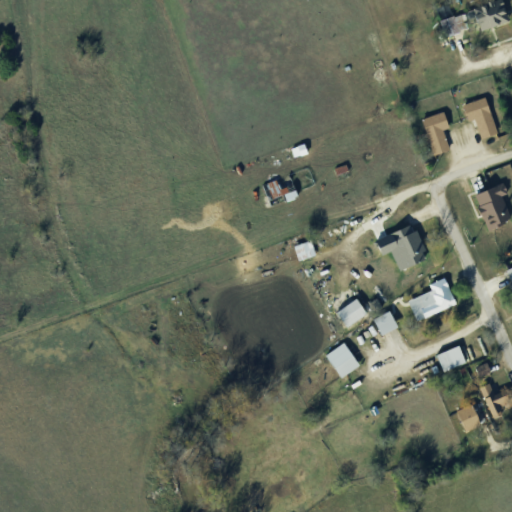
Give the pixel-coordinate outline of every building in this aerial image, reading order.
[(463,11),(470,32),(474,31),(475,35),(502,27),(494,2),(463,11)] [(434,25),(457,19),(461,31),(454,33),(455,37),(439,41),(434,25)] [(457,108),(463,125),(469,123),(477,147),(493,142),(479,101),(457,108)] [(437,115),(443,131),(438,133),(446,155),(430,160),(417,122),(437,115)] [(292,148),(296,157),(310,152),(306,142),(292,148)] [(291,148),(299,145),(304,158),(291,163),(288,155),(290,154),(289,151),(292,150),(291,148)] [(329,171),(334,183),(346,178),(341,166),(329,171)] [(257,188),(266,211),(294,200),(285,177),(257,188)] [(468,197),(498,184),(504,198),(498,200),(507,222),(484,232),(479,221),(477,221),(471,208),(473,207),(468,197)] [(374,227),(383,245),(373,250),(385,276),(399,269),(401,272),(417,264),(408,246),(414,243),(409,233),(404,235),(403,232),(398,234),(391,219),(374,227)] [(295,245),(300,259),(317,254),(313,240),(295,245)] [(288,250),(293,264),(310,258),(306,244),(288,250)] [(511,308),(497,276),(511,268),(511,308)] [(424,289),(427,295),(402,305),(411,327),(451,311),(440,282),(424,289)] [(331,317),(342,333),(362,320),(351,303),(331,317)] [(368,322),(384,314),(393,333),(376,340),(368,322)] [(320,359),(338,347),(354,370),(336,382),(320,359)] [(430,360),(438,378),(461,368),(454,350),(430,360)] [(492,371),(489,361),(478,365),(481,375),(492,371)] [(473,387),(484,383),(490,396),(506,390),(511,404),(511,412),(504,415),(509,427),(492,434),(473,387)] [(468,431),(483,424),(474,403),(458,410),(468,431)] [(450,417),(459,438),(476,432),(465,404),(454,409),(456,415),(450,417)]
